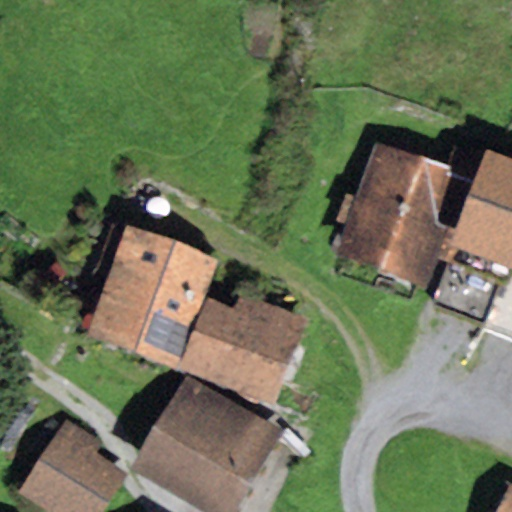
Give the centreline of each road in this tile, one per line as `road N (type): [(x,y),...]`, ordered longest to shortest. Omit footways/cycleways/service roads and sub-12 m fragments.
road 1 (track): [(384,410),(347,318),(321,293),(189,224)]
road 2 (track): [(359,511),(353,488),(362,437),(384,410),(436,406),(511,437)]
road 3 (track): [(0,342),(114,434),(128,487),(162,511)]
